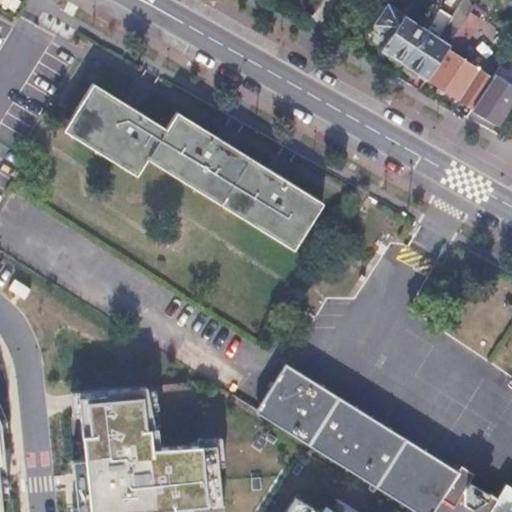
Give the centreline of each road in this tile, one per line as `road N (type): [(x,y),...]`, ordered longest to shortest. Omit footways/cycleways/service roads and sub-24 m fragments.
road 1 (secondary): [(142,0),(511,205)]
road 2 (unknown): [(375,327),(297,348),(256,344),(64,265)]
road 3 (residential): [(0,309),(26,359),(42,511)]
road 4 (unknown): [(375,327),(511,439)]
